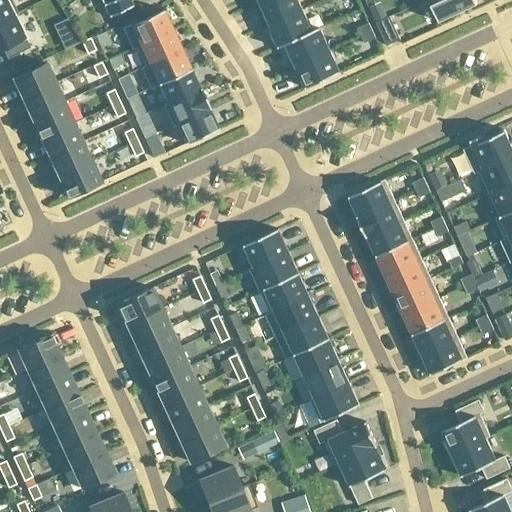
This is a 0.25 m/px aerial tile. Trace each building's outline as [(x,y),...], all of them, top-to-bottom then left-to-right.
[(0,0),(0,20),(13,15),(18,13),(11,0),(0,0)] [(100,0),(109,17),(132,6),(129,0),(100,0)] [(302,9),(297,0),(264,0),(257,3),(267,25),(302,9)] [(476,4),(474,0),(424,0),(419,3),(421,6),(428,3),(437,22),(476,4)] [(131,49),(172,30),(163,9),(122,28),(131,49)] [(267,25),(278,48),(285,44),(312,31),(311,31),(302,9),(267,25)] [(29,47),(13,15),(0,20),(0,48),(1,48),(7,59),(29,47)] [(375,23),(386,46),(399,40),(389,17),(375,23)] [(371,30),(372,30),(368,23),(357,28),(360,35),(371,30)] [(334,40),(347,35),(343,24),(330,29),(334,40)] [(285,44),(295,66),(329,50),(319,27),(311,31),(312,31),(285,44)] [(172,30),(131,49),(140,45),(148,63),(140,67),(140,68),(181,49),(172,30)] [(360,35),(364,43),(375,38),(372,30),(371,30),(360,35)] [(110,43),(105,32),(95,36),(100,48),(110,43)] [(75,33),(60,40),(64,49),(80,42),(75,33)] [(87,54),(95,50),(89,38),(81,41),(87,54)] [(190,68),(181,49),(140,68),(149,88),(190,69),(190,68)] [(295,66),(305,88),(340,72),(329,50),(295,66)] [(119,55),(109,60),(113,69),(123,64),(119,55)] [(93,65),(98,78),(106,74),(101,62),(93,65)] [(13,78),(22,98),(54,83),(45,63),(13,78)] [(162,105),(163,105),(200,88),(200,87),(199,88),(190,69),(149,88),(150,89),(158,85),(167,103),(162,105)] [(31,118),(64,103),(54,83),(22,98),(31,118)] [(129,83),(121,86),(126,97),(134,94),(129,83)] [(164,108),(172,125),(210,108),(200,88),(163,105),(164,108)] [(105,93),(111,105),(119,101),(113,89),(105,93)] [(119,101),(111,105),(116,117),(124,113),(119,101)] [(40,138),(73,123),(64,103),(31,118),(40,138)] [(143,108),(133,113),(136,119),(146,114),(143,108)] [(210,108),(172,125),(172,126),(176,124),(185,144),(218,129),(209,109),(210,108)] [(50,158),(82,143),(73,123),(40,138),(50,158)] [(152,126),(141,131),(145,139),(156,133),(152,126)] [(123,132),(129,144),(137,140),(131,128),(123,132)] [(463,149),(474,173),(511,154),(511,148),(504,130),(486,138),(484,134),(469,140),(471,145),(463,149)] [(137,140),(129,144),(134,156),(143,153),(137,140)] [(59,177),(91,162),(82,143),(50,158),(59,177)] [(161,145),(150,151),(153,158),(164,153),(161,145)] [(511,154),(474,173),(474,174),(483,170),(493,192),(511,182),(511,154)] [(91,162),(59,177),(68,197),(100,182),(91,162)] [(435,190),(446,185),(439,170),(428,175),(435,190)] [(426,185),(423,178),(412,183),(415,190),(426,185)] [(356,217),(394,200),(385,179),(348,196),(357,216),(356,217)] [(511,182),(493,192),(503,214),(494,218),(495,219),(511,210),(511,182)] [(430,192),(426,185),(415,190),(419,197),(430,192)] [(444,186),(435,190),(441,202),(450,197),(444,186)] [(365,237),(403,219),(394,200),(356,217),(365,237)] [(500,241),(511,235),(511,210),(495,219),(504,238),(500,241)] [(433,229),(444,224),(441,217),(430,222),(433,229)] [(375,256),(412,239),(403,219),(365,237),(365,238),(366,237),(375,256)] [(464,222),(453,227),(457,236),(468,231),(464,222)] [(448,231),(444,224),(433,229),(437,237),(448,231)] [(249,269),(288,251),(277,229),(243,245),(253,266),(249,268),(249,269)] [(465,233),(457,236),(465,255),(473,251),(465,233)] [(510,262),(511,261),(511,235),(500,241),(510,262)] [(384,276),(421,259),(412,239),(375,256),(384,276)] [(249,269),(259,291),(298,273),(288,251),(249,269)] [(463,263),(459,256),(448,261),(451,268),(463,263)] [(393,295),(430,278),(421,259),(384,276),(393,295)] [(483,273),(479,266),(472,269),(476,276),(483,273)] [(209,274),(214,286),(223,283),(217,270),(209,274)] [(264,314),(265,315),(308,295),(298,273),(259,291),(269,312),(264,314)] [(492,286),(486,273),(475,278),(481,291),(492,286)] [(475,282),(471,274),(460,279),(463,287),(475,282)] [(204,288),(198,276),(190,280),(196,292),(204,288)] [(402,315),(440,298),(430,278),(393,295),(402,315)] [(478,289),(475,282),(463,287),(467,294),(478,289)] [(223,283),(214,286),(220,299),(228,295),(223,283)] [(116,304),(126,324),(161,308),(151,287),(128,298),(121,301),(116,304)] [(209,300),(204,288),(196,292),(201,303),(209,300)] [(496,294),(486,298),(492,312),(503,308),(496,294)] [(265,315),(275,337),(318,317),(308,295),(265,315)] [(449,317),(440,298),(402,315),(412,334),(449,317)] [(170,327),(161,308),(126,324),(135,344),(170,327)] [(228,316),(234,329),(242,325),(236,312),(228,316)] [(490,322),(486,315),(475,320),(479,327),(490,322)] [(505,340),(511,336),(511,330),(505,315),(495,319),(505,340)] [(209,319),(214,331),(222,327),(217,316),(209,319)] [(275,337),(285,359),(294,355),(328,339),(318,317),(275,337)] [(421,354),(458,337),(449,317),(412,334),(421,354)] [(493,330),(490,322),(479,327),(482,335),(493,330)] [(242,325),(234,329),(240,343),(248,339),(242,325)] [(179,347),(170,327),(135,344),(144,363),(179,347)] [(214,331),(219,343),(227,339),(222,327),(214,331)] [(17,349),(27,370),(59,355),(50,334),(17,349)] [(467,357),(458,337),(421,354),(430,374),(467,357)] [(294,355),(304,376),(338,360),(328,339),(294,355)] [(256,346),(244,351),(254,373),(266,367),(256,346)] [(188,367),(179,347),(144,363),(153,383),(188,367)] [(27,370),(36,389),(68,374),(59,355),(27,370)] [(240,366),(235,355),(227,358),(232,370),(240,366)] [(309,399),(309,400),(348,382),(338,360),(304,376),(313,397),(309,399)] [(245,378),(240,366),(232,370),(237,382),(245,378)] [(197,386),(188,367),(153,383),(162,402),(197,386)] [(263,370),(255,373),(262,389),(270,385),(263,370)] [(36,389),(45,409),(77,394),(68,374),(36,389)] [(358,405),(348,382),(309,400),(320,423),(358,405)] [(206,406),(197,386),(162,402),(171,422),(206,406)] [(45,409),(54,429),(87,414),(77,394),(45,409)] [(258,406),(253,394),(245,398),(250,409),(258,406)] [(490,436),(480,414),(484,412),(478,400),(455,410),(460,422),(440,431),(443,436),(440,437),(447,452),(450,451),(451,454),(490,436)] [(277,401),(269,404),(274,416),(283,412),(277,401)] [(215,426),(206,406),(171,422),(180,442),(215,426)] [(263,417),(258,406),(250,409),(255,421),(263,417)] [(54,429),(63,448),(96,433),(87,414),(54,429)] [(376,445),(365,421),(342,432),(337,419),(313,430),(319,443),(324,441),(334,465),(376,445)] [(287,438),(280,422),(272,426),(279,441),(287,438)] [(13,438),(8,426),(0,429),(0,430),(5,442),(13,438)] [(180,442),(190,462),(224,446),(215,426),(180,442)] [(251,441),(256,452),(278,442),(273,431),(251,441)] [(63,448),(72,468),(105,453),(96,433),(63,448)] [(510,468),(504,456),(495,460),(486,438),(490,436),(451,454),(461,476),(481,467),(486,479),(510,468)] [(364,479),(386,469),(376,446),(377,446),(376,445),(334,465),(335,465),(339,463),(358,504),(373,497),(364,479)] [(18,469),(26,465),(20,453),(12,457),(18,469)] [(114,473),(105,453),(72,468),(80,485),(81,488),(114,473)] [(0,471),(2,476),(10,472),(5,461),(0,462),(0,471)] [(32,477),(26,465),(18,469),(23,481),(32,477)] [(206,502),(241,488),(241,487),(232,465),(197,479),(206,502)] [(16,484),(10,472),(2,476),(8,488),(16,484)] [(511,511),(503,494),(511,490),(506,478),(483,489),(488,501),(468,510),(469,511),(511,511)] [(41,497),(35,484),(26,488),(32,501),(41,497)] [(241,488),(206,502),(210,511),(243,511),(257,507),(247,484),(241,487),(241,488)] [(130,511),(122,492),(88,506),(89,511),(130,511)] [(283,511),(291,511),(307,507),(303,495),(280,503),(283,511)] [(18,511),(28,511),(23,501),(15,504),(18,511)]
